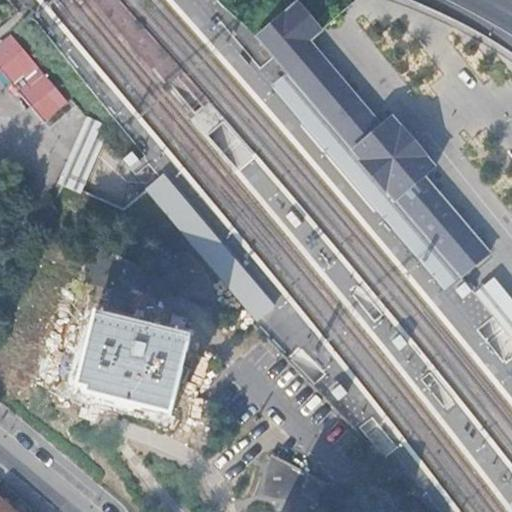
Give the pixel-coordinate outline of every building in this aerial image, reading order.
[(368,0),(363,13),(401,27),(486,28),(410,0),(368,0)] [(275,55),(289,72),(317,105),(354,149),(352,150),(357,156),(365,165),(373,175),(380,184),(395,201),(396,199),(424,231),(461,276),(489,252),(482,243),(452,207),(425,175),(436,166),(414,140),(393,115),(382,125),(309,39),(321,28),(298,1),(258,35),(275,55)] [(0,68),(45,119),(69,97),(10,31),(0,40),(0,68)] [(317,105),(289,72),(283,78),(276,83),(273,86),(309,129),(313,133),(358,187),(381,214),(445,290),(461,276),(424,231),(396,199),(395,201),(380,184),(373,175),(365,165),(357,156),(352,150),(354,149),(317,105)] [(89,116),(60,181),(70,186),(82,191),(111,126),(104,123),(89,116)] [(124,158),(132,167),(136,163),(141,159),(134,150),(124,158)] [(259,319),(274,306),(164,177),(163,178),(156,184),(149,189),(179,225),(259,319)] [(511,296),(496,276),(475,293),(489,310),(494,315),(511,338),(511,296)] [(456,289),(464,298),(469,295),(474,291),(466,281),(461,285),(456,289)] [(123,320),(104,315),(94,312),(76,387),(87,390),(86,395),(168,415),(189,338),(123,320)] [(392,341),(400,350),(404,346),(409,343),(401,333),(397,337),(392,341)] [(331,392),(339,401),(344,397),(348,393),(345,389),(340,384),(336,388),(331,392)] [(0,511),(28,511),(31,509),(22,501),(18,500),(10,509),(0,500),(0,511)]
